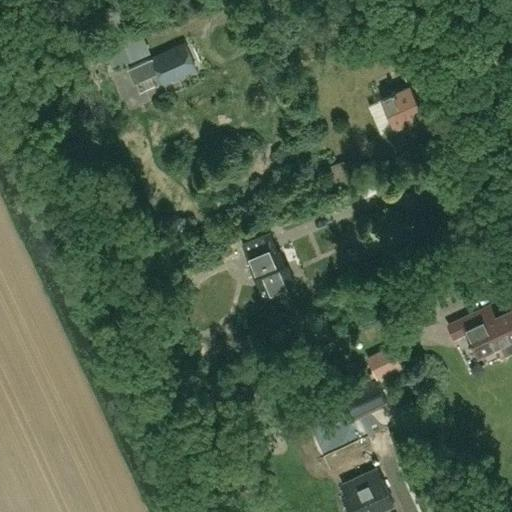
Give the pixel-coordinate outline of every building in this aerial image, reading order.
[(142,35),(108,49),(116,68),(150,53),(142,35)] [(195,69),(184,44),(130,67),(136,81),(150,74),(151,76),(156,74),(155,72),(159,71),(164,83),(195,69)] [(393,93),(382,98),(396,127),(404,123),(411,138),(430,130),(410,85),(396,92),(396,90),(392,91),(393,93)] [(373,125),(385,122),(376,90),(364,94),(373,125)] [(289,265),(287,266),(280,250),(252,261),(265,296),(296,284),(289,265)] [(136,288),(115,297),(124,319),(145,310),(136,288)] [(410,321),(435,309),(426,289),(420,291),(419,288),(407,293),(409,297),(401,301),(410,321)] [(448,325),(455,339),(468,333),(478,355),(511,338),(511,312),(499,319),(492,305),(448,325)] [(395,348),(393,344),(366,357),(377,377),(377,379),(404,366),(403,364),(395,348)] [(377,379),(377,377),(341,395),(353,421),(389,403),(377,379)] [(320,431),(343,420),(332,397),(309,408),(320,431)] [(370,484),(344,496),(347,502),(344,507),(346,511),(374,511),(394,503),(377,466),(365,471),(370,484)]
